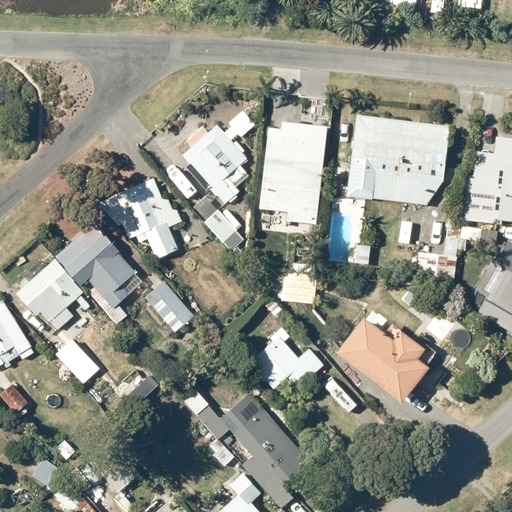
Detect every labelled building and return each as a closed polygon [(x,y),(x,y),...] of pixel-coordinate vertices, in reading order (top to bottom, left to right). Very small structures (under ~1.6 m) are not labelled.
[(218,124),(184,153),(223,198),(246,177),(239,168),(249,159),(236,143),(255,126),(245,114),(225,132),(218,124)] [(445,181),(451,123),(357,114),(349,195),(433,204),(445,181)] [(318,223),(330,124),(283,119),(282,126),(271,125),(261,207),(287,210),(289,219),(318,223)] [(511,219),(511,138),(501,137),(500,152),(477,150),(470,215),(511,219)] [(165,198),(157,181),(109,202),(119,225),(124,222),(132,239),(147,237),(159,261),(185,249),(174,226),(183,218),(165,198)] [(232,248),(245,238),(207,192),(191,206),(205,223),(198,228),(215,249),(222,243),(232,248)] [(141,272),(98,221),(58,252),(88,286),(89,281),(106,302),(141,272)] [(491,228),(460,226),(459,240),(490,243),(491,228)] [(511,237),(495,265),(488,260),(477,291),(491,297),(487,313),(511,325),(511,237)] [(453,281),(459,240),(445,238),(442,255),(416,251),(412,274),(453,281)] [(58,252),(14,291),(35,314),(41,309),(60,330),(76,315),(67,305),(88,286),(58,252)] [(314,276),(264,273),(263,301),(313,304),(314,276)] [(199,318),(167,280),(148,296),(180,334),(199,318)] [(3,298),(0,299),(0,369),(34,350),(3,298)] [(432,352),(365,307),(336,349),(402,395),(432,352)] [(284,334),(251,359),(281,398),(326,365),(312,347),(300,356),(284,334)] [(90,360),(73,341),(59,354),(76,373),(90,360)] [(30,404),(10,384),(0,394),(0,405),(13,420),(30,404)] [(329,467),(248,386),(220,412),(198,399),(189,405),(290,506),(329,467)] [(111,499),(138,472),(121,454),(94,481),(111,499)] [(62,472),(47,457),(28,476),(43,491),(62,472)] [(229,493),(209,511),(280,511),(264,511),(256,503),(266,493),(243,469),(223,488),(229,493)] [(96,511),(80,496),(66,510),(68,511),(96,511)]
